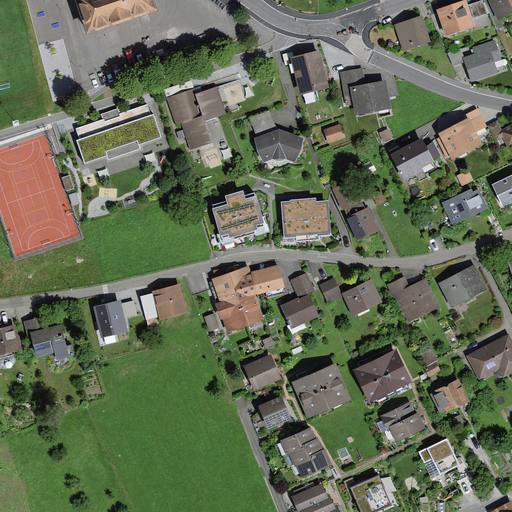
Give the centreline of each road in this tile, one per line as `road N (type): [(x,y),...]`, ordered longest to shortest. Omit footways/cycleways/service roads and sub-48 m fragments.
road 1 (residential): [(0,305),(248,257),(408,263),(511,234)]
road 2 (residential): [(511,106),(403,72),(366,54),(342,24)]
